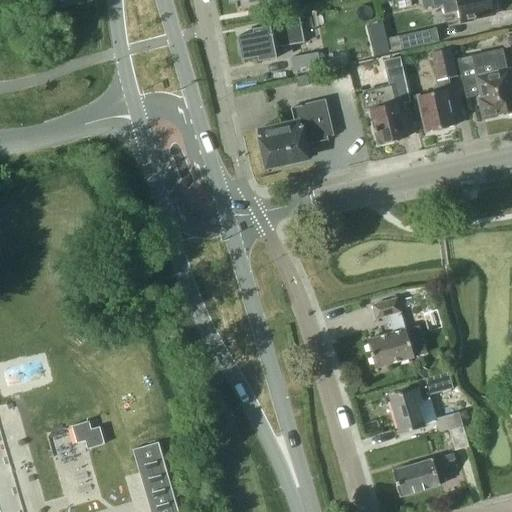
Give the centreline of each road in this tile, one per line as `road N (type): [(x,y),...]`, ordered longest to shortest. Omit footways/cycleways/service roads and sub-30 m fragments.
road 1 (primary): [(165,208),(204,325),(302,502)]
road 2 (unclassified): [(228,224),(511,154)]
road 3 (primary): [(302,502),(228,224)]
road 4 (residential): [(361,511),(307,330)]
road 5 (residential): [(234,158),(201,0)]
road 6 (unclassified): [(0,140),(137,110)]
road 7 (primary): [(199,124),(164,0)]
